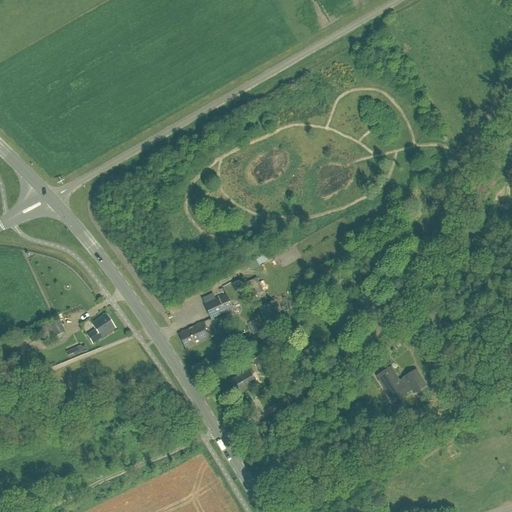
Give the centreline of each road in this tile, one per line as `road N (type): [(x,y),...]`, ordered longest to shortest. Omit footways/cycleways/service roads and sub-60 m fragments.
road 1 (unclassified): [(221,439),(376,331),(408,282),(477,130),(511,80)]
road 2 (unclassified): [(50,197),(397,0)]
road 3 (primary): [(221,439),(126,291),(50,197)]
road 4 (track): [(203,439),(43,511)]
